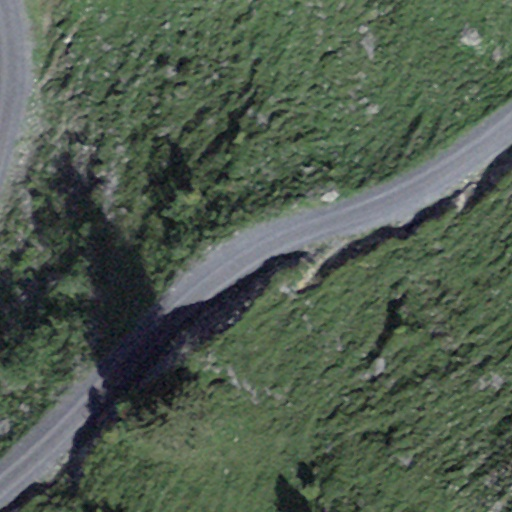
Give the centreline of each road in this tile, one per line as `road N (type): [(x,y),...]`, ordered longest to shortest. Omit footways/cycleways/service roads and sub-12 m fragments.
road 1 (track): [(0,483),(42,450),(141,342),(222,274),(277,240),(414,189),(511,128)]
road 2 (track): [(3,0),(16,89),(0,157)]
